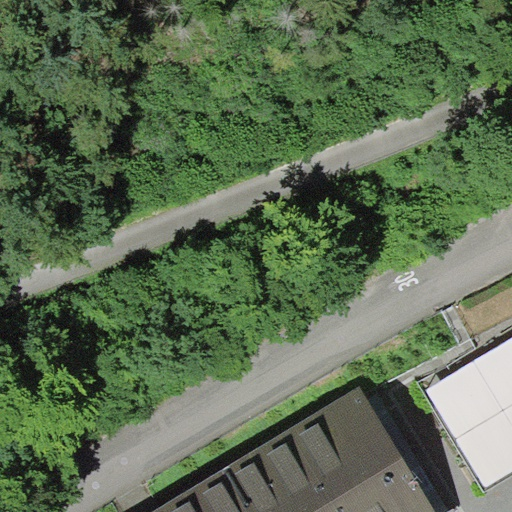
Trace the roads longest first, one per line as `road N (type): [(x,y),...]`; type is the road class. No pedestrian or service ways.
road 1 (residential): [(0,290),(511,79)]
road 2 (residential): [(38,511),(332,333),(511,236)]
